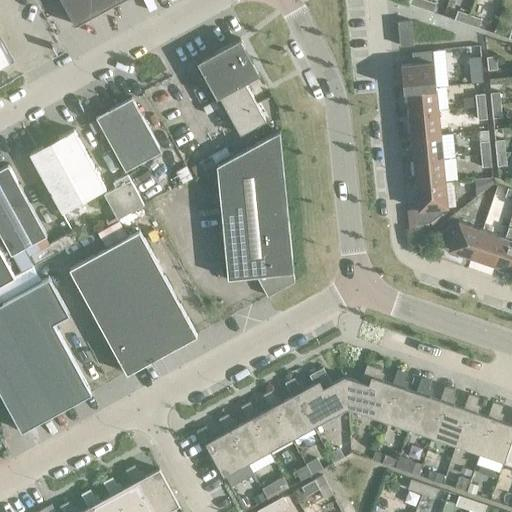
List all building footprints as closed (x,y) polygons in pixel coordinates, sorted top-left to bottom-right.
[(61,0),(75,24),(118,0),(61,0)] [(436,3),(427,0),(423,0),(421,7),(433,12),(436,3)] [(457,10),(454,19),(466,23),(469,14),(457,10)] [(481,18),(469,14),(466,23),(478,27),(481,18)] [(413,44),(411,20),(398,21),(400,45),(413,44)] [(259,73),(240,38),(197,61),(216,97),(219,95),(240,133),(266,119),(245,81),(259,73)] [(0,39),(0,66),(11,60),(0,39)] [(412,51),(413,63),(401,65),(403,90),(407,89),(436,86),(432,49),(412,51)] [(496,55),(487,56),(488,69),(498,68),(496,55)] [(482,70),(481,57),(472,58),(473,71),(482,70)] [(438,110),(436,86),(407,89),(409,113),(438,110)] [(500,91),(490,92),(492,105),(501,104),(500,91)] [(485,106),(484,93),(475,94),(475,96),(476,106),(485,106)] [(161,150),(132,96),(96,116),(125,170),(161,150)] [(475,96),(461,97),(462,107),(476,106),(475,96)] [(502,117),(501,104),(492,105),(493,118),(502,117)] [(487,118),(485,106),(476,106),(477,119),(487,118)] [(440,134),(438,110),(409,113),(411,137),(440,134)] [(105,187),(73,128),(29,152),(62,211),(105,187)] [(294,281),(280,130),(217,164),(228,277),(256,275),(260,282),(262,280),(266,288),(264,289),(268,296),(294,281)] [(443,158),(440,134),(411,137),(414,161),(443,158)] [(504,139),(495,140),(496,153),(505,152),(504,139)] [(490,153),(489,141),(480,142),(481,154),(490,153)] [(507,165),(505,152),(496,153),(497,165),(507,165)] [(491,166),(490,153),(481,154),(482,167),(491,166)] [(445,182),(443,158),(414,161),(416,184),(445,182)] [(8,164),(0,168),(0,233),(11,254),(47,235),(8,164)] [(104,193),(118,218),(144,204),(127,174),(114,181),(117,186),(104,193)] [(492,177),(474,179),(475,196),(493,182),(492,177)] [(447,206),(445,182),(416,184),(418,209),(414,209),(416,223),(430,222),(442,213),(441,207),(447,206)] [(449,248),(472,256),(482,229),(458,221),(456,227),(451,225),(439,234),(452,239),(449,248)] [(511,227),(508,226),(504,237),(495,264),(511,270),(511,227)] [(139,229),(104,248),(162,354),(197,334),(139,229)] [(504,237),(482,229),(472,256),(495,264),(504,237)] [(0,282),(14,275),(0,248),(0,282)] [(162,354),(104,248),(69,268),(127,373),(162,354)] [(49,276),(0,302),(0,307),(56,411),(92,392),(53,322),(69,313),(49,276)] [(56,411),(0,307),(0,391),(21,430),(56,411)] [(381,369),(366,364),(363,375),(364,375),(362,382),(344,376),(347,406),(383,418),(395,384),(392,383),(378,378),(381,369)] [(328,377),(323,367),(309,375),(314,384),(301,391),(294,377),(285,382),(292,396),(295,394),(312,425),(347,406),(344,376),(327,385),(324,379),(328,377)] [(397,369),(392,383),(395,384),(383,418),(407,426),(419,392),(416,391),(402,387),(407,372),(397,369)] [(421,377),(416,391),(419,392),(407,426),(431,434),(442,400),(440,399),(426,395),(431,380),(421,377)] [(444,385),(440,399),(442,400),(431,434),(454,443),(466,409),(464,407),(449,403),(454,388),(444,385)] [(263,395),(270,408),(272,406),(289,437),(312,425),(295,394),(292,396),(279,403),(272,389),(263,395)] [(468,393),(464,407),(466,409),(454,443),(478,451),(490,417),(487,416),(473,411),(478,396),(468,393)] [(241,406),(248,420),(251,418),(267,449),(289,437),(272,406),(270,408),(257,415),(250,401),(241,406)] [(492,401),(487,416),(490,417),(478,451),(502,459),(511,429),(511,424),(497,419),(502,405),(492,401)] [(218,418),(226,432),(228,430),(245,461),(267,449),(251,418),(248,420),(235,427),(227,413),(218,418)] [(511,421),(511,424),(511,429),(502,459),(511,462),(511,421)] [(206,425),(199,429),(197,430),(204,444),(207,443),(224,473),(245,461),(228,430),(226,432),(213,439),(206,425)] [(349,443),(327,454),(332,463),(350,453),(349,443)] [(393,466),(396,457),(383,452),(380,462),(393,466)] [(315,457),(304,464),(310,475),(321,468),(315,457)] [(416,474),(420,463),(409,459),(405,470),(416,474)] [(125,469),(133,483),(136,481),(152,511),(160,511),(178,503),(159,468),(142,478),(135,464),(125,469)] [(304,464),(292,470),(298,481),(310,475),(304,464)] [(461,467),(460,473),(470,476),(471,470),(461,467)] [(426,477),(440,483),(443,474),(428,469),(426,477)] [(319,488),(325,498),(333,494),(322,474),(314,478),(319,488)] [(103,481),(110,495),(114,493),(123,511),(152,511),(136,481),(133,483),(120,490),(112,476),(103,481)] [(288,487),(282,476),(260,488),(266,499),(288,487)] [(319,488),(314,478),(301,486),(306,495),(319,488)] [(425,483),(411,478),(408,488),(421,492),(425,483)] [(474,493),(477,484),(468,481),(465,490),(474,493)] [(438,488),(425,483),(421,492),(435,497),(438,488)] [(81,493),(89,506),(92,505),(95,511),(123,511),(114,493),(110,495),(98,502),(90,488),(81,493)] [(265,498),(261,491),(249,497),(254,504),(265,498)] [(472,499),(458,495),(455,504),(469,509),(472,499)] [(288,505),(283,496),(270,503),(275,511),(288,505)] [(483,511),(486,504),(472,499),(469,509),(478,511),(483,511)] [(74,511),(68,500),(62,503),(59,505),(62,511),(95,511),(92,505),(89,506),(78,511),(74,511)] [(274,511),(275,511),(270,503),(257,510),(258,511),(274,511)]
